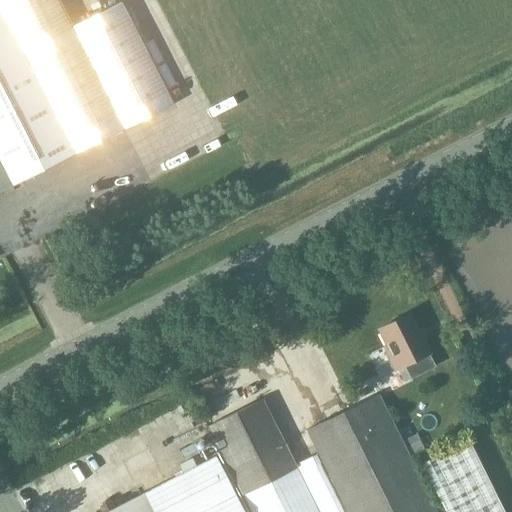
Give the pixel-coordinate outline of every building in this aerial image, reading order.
[(57,0),(0,0),(0,192),(170,107),(117,3),(71,27),(57,0)] [(170,141),(176,159),(223,143),(217,125),(170,141)] [(433,367),(427,355),(429,354),(422,341),(426,340),(420,329),(416,331),(408,314),(378,329),(389,351),(385,353),(394,371),(404,366),(410,378),(433,367)] [(377,395),(305,431),(317,454),(345,511),(434,511),(409,459),(400,441),(377,395)] [(297,468),(295,465),(283,441),(262,399),(207,427),(228,468),(242,495),(297,468)] [(503,511),(468,441),(420,464),(444,511),(503,511)] [(297,468),(242,495),(250,511),(345,511),(317,454),(295,465),(297,468)] [(243,511),(215,456),(143,494),(152,511),(243,511)] [(152,511),(143,494),(106,511),(152,511)]
